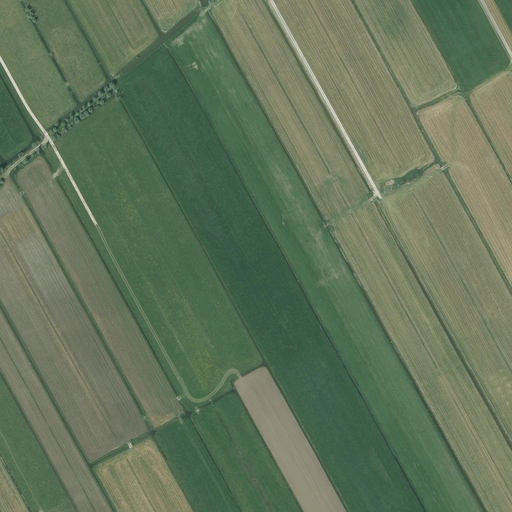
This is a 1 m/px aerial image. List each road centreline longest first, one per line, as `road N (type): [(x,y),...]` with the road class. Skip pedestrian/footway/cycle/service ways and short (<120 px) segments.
road 1 (track): [(270,0),(380,198)]
road 2 (track): [(0,58),(95,224)]
